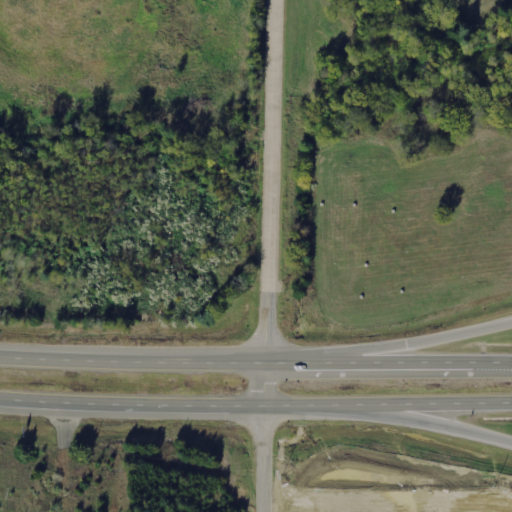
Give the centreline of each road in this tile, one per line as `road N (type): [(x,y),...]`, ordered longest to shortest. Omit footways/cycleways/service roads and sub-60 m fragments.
road 1 (tertiary): [(262,511),(272,0)]
road 2 (trunk): [(0,399),(350,406)]
road 3 (trunk): [(341,362),(0,358)]
road 4 (trunk): [(511,322),(341,362)]
road 5 (trunk): [(511,363),(341,362)]
road 6 (trunk): [(350,406),(511,444)]
road 7 (trunk): [(350,406),(511,402)]
